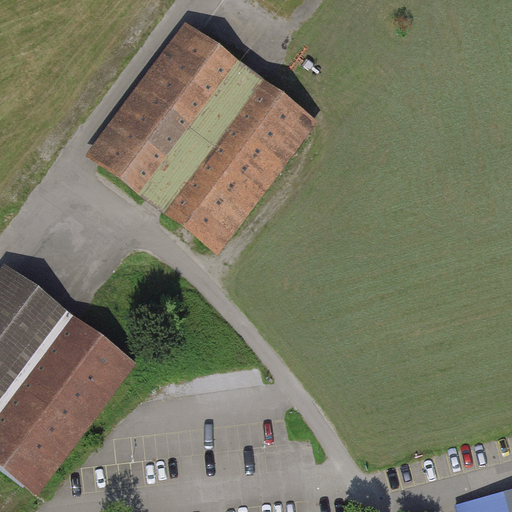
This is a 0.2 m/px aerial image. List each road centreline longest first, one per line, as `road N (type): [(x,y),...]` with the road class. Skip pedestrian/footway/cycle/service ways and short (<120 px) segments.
road 1 (residential): [(377,511),(224,305),(68,181)]
road 2 (unknown): [(210,0),(301,99),(309,125),(295,170),(197,284)]
road 3 (residential): [(68,181),(198,0)]
